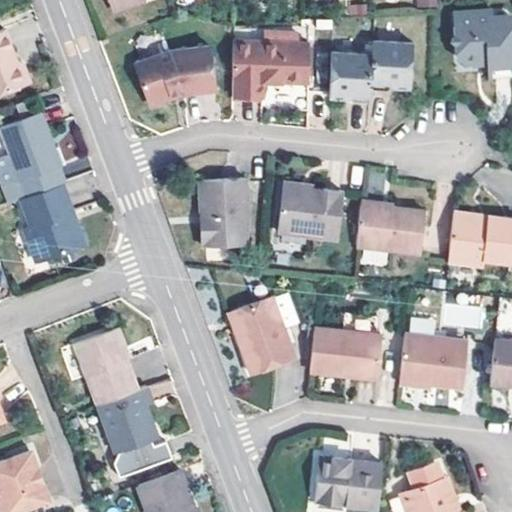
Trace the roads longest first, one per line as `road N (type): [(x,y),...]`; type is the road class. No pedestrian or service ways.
road 1 (residential): [(119,165),(219,138),(443,152)]
road 2 (residential): [(226,445),(305,412),(511,435)]
road 3 (unknown): [(80,511),(9,317)]
road 4 (tertiary): [(157,261),(226,445)]
road 5 (tertiary): [(56,0),(119,165)]
road 6 (residential): [(0,320),(157,261)]
